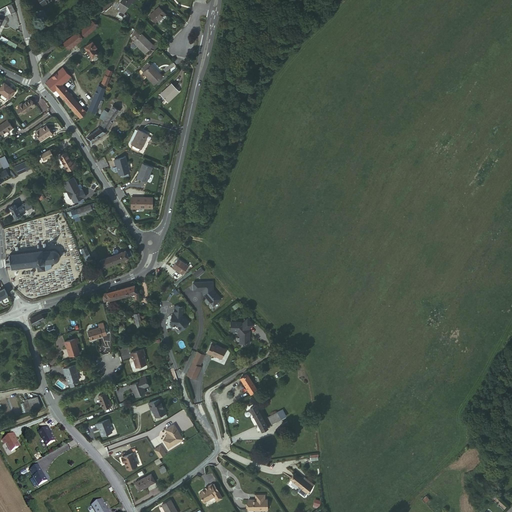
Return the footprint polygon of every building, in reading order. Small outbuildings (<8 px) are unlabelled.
[(119,0),(115,7),(123,12),(130,1),(132,2),(133,0),(119,0)] [(15,12),(10,3),(0,8),(0,14),(2,16),(6,14),(6,15),(8,14),(11,13),(11,14),(15,12)] [(163,14),(157,7),(149,15),(154,22),(163,14)] [(91,22),(80,33),(84,38),(89,33),(96,26),(95,24),(94,25),(91,22)] [(152,45),(141,33),(133,41),(143,53),(152,45)] [(74,35),(63,44),(68,50),(79,41),(74,35)] [(95,48),(90,42),(83,48),(94,63),(99,59),(92,50),(95,48)] [(161,77),(150,65),(142,73),(153,85),(161,77)] [(46,83),(45,84),(53,93),(54,91),(60,86),(61,85),(69,78),(61,70),(46,83)] [(92,114),(94,114),(95,115),(103,97),(101,96),(111,73),(106,70),(98,87),(96,86),(86,112),(85,113),(87,113),(91,115),(92,114)] [(12,88),(1,83),(0,84),(0,93),(7,97),(12,88)] [(80,119),(87,113),(85,113),(86,112),(61,85),(60,86),(84,113),(79,118),(80,119)] [(176,92),(169,85),(157,95),(164,103),(176,92)] [(60,86),(54,91),(79,118),(84,113),(60,86)] [(17,106),(18,109),(22,114),(22,115),(34,107),(30,100),(22,106),(21,105),(17,106)] [(124,104),(117,100),(99,129),(87,139),(92,144),(105,133),(124,104)] [(12,128),(8,121),(0,125),(0,133),(1,135),(12,128)] [(50,133),(45,125),(34,133),(39,140),(50,133)] [(138,146),(145,132),(135,128),(128,142),(138,146)] [(52,156),(49,150),(41,155),(44,160),(52,156)] [(70,161),(65,153),(58,157),(67,172),(76,167),(73,162),(72,162),(71,163),(70,161)] [(2,156),(0,157),(0,164),(3,168),(8,165),(2,156)] [(26,161),(14,167),(17,175),(30,169),(26,161)] [(128,175),(123,161),(112,164),(114,171),(115,170),(118,179),(127,176),(128,175)] [(141,167),(136,181),(145,185),(151,171),(141,167)] [(0,182),(3,181),(2,180),(9,176),(5,169),(0,172),(0,182)] [(77,185),(73,178),(63,183),(67,191),(66,192),(70,199),(71,198),(73,203),(86,197),(82,190),(81,188),(82,187),(80,184),(77,185)] [(151,202),(130,201),(130,213),(135,213),(151,213),(151,202)] [(8,208),(14,219),(19,216),(18,212),(24,208),(25,209),(28,207),(25,203),(15,208),(13,205),(8,208)] [(83,207),(69,212),(70,215),(68,216),(69,219),(96,210),(95,208),(96,207),(95,205),(94,205),(93,204),(87,206),(87,205),(83,206),(83,207)] [(83,256),(89,254),(86,246),(81,248),(83,256)] [(46,271),(52,268),(51,263),(55,262),(56,262),(58,261),(57,261),(58,259),(60,260),(60,258),(59,258),(59,256),(59,255),(60,254),(59,252),(58,253),(57,252),(57,250),(55,250),(55,251),(50,252),(50,251),(49,251),(49,252),(44,253),(44,251),(43,251),(43,250),(42,250),(42,251),(38,252),(38,251),(37,251),(37,252),(31,252),(31,251),(29,252),(25,253),(24,252),(23,252),(23,254),(19,254),(18,253),(17,253),(17,254),(11,255),(11,254),(9,254),(9,256),(8,256),(9,258),(10,257),(10,259),(7,260),(7,259),(6,259),(6,260),(5,260),(5,261),(4,261),(5,262),(6,264),(5,264),(5,265),(6,265),(7,265),(7,266),(8,266),(8,265),(11,264),(11,267),(10,267),(11,269),(12,268),(12,269),(14,269),(13,268),(19,268),(19,269),(21,268),(25,267),(25,268),(27,268),(27,267),(31,266),(31,267),(33,267),(33,266),(38,265),(39,271),(46,271)] [(125,252),(99,262),(101,269),(127,258),(125,252)] [(179,260),(173,268),(183,275),(189,267),(179,260)] [(201,269),(195,275),(198,278),(204,272),(201,269)] [(213,282),(193,283),(194,291),(203,290),(203,294),(214,306),(221,299),(213,290),(213,282)] [(135,285),(129,287),(111,292),(114,300),(134,294),(135,300),(139,300),(138,294),(137,288),(135,288),(135,285)] [(173,319),(173,329),(180,329),(184,334),(191,327),(191,325),(184,318),(184,310),(175,310),(175,319),(173,319)] [(44,320),(42,314),(31,320),(32,323),(33,325),(44,320)] [(247,331),(252,325),(246,319),(241,324),(240,322),(230,322),(230,331),(236,332),(239,335),(239,342),(240,344),(248,344),(248,333),(247,333),(247,331)] [(98,328),(86,332),(89,341),(101,337),(101,336),(105,335),(103,327),(98,328)] [(75,338),(62,343),(64,347),(65,347),(67,350),(66,352),(68,357),(78,354),(74,344),(76,343),(75,338)] [(216,347),(212,345),(208,353),(217,357),(217,356),(223,359),(227,350),(217,345),(216,347)] [(142,348),(129,353),(131,358),(132,358),(136,367),(146,364),(143,354),(144,354),(142,348)] [(198,352),(193,363),(201,367),(206,355),(198,352)] [(193,363),(188,375),(197,379),(202,367),(201,367),(193,363)] [(74,366),(61,370),(64,377),(65,376),(66,379),(66,380),(67,384),(69,384),(78,381),(76,376),(77,374),(74,366)] [(248,375),(241,379),(251,395),(258,391),(248,375)] [(138,381),(130,384),(132,388),(136,396),(145,393),(143,387),(142,384),(146,382),(147,381),(145,376),(140,378),(141,380),(138,381)] [(105,393),(98,396),(103,408),(112,405),(110,401),(108,402),(105,393)] [(158,398),(148,402),(151,409),(152,409),(155,417),(166,413),(163,406),(163,407),(161,402),(160,403),(158,398)] [(269,422),(267,419),(263,412),(260,414),(256,407),(251,410),(262,431),(268,428),(266,424),(269,422)] [(275,415),(267,419),(269,422),(271,426),(279,422),(275,415)] [(100,432),(102,436),(112,432),(109,424),(110,424),(108,419),(96,424),(98,428),(99,428),(100,430),(100,431),(100,432)] [(168,448),(184,439),(174,423),(163,430),(167,436),(163,439),(168,448)] [(48,426),(38,431),(46,444),(54,440),(50,433),(48,430),(50,429),(48,426)] [(13,432),(1,439),(3,443),(5,442),(10,451),(19,446),(14,437),(15,436),(13,432)] [(154,448),(159,458),(166,454),(161,444),(154,448)] [(133,453),(123,457),(125,462),(125,461),(128,468),(137,464),(133,453)] [(37,465),(29,470),(38,485),(47,480),(37,465)] [(151,474),(134,483),(138,491),(155,482),(151,474)] [(302,481),(295,474),(290,480),(306,494),(312,487),(303,480),(302,481)] [(211,486),(210,485),(206,487),(207,488),(200,492),(201,493),(197,495),(202,503),(213,497),(212,497),(215,495),(215,494),(211,486)] [(102,499),(91,505),(95,511),(109,511),(108,509),(107,510),(102,499)] [(171,499),(161,504),(165,511),(176,511),(178,511),(171,499)] [(254,501),(247,501),(247,511),(266,511),(266,501),(263,501),(254,501)]
